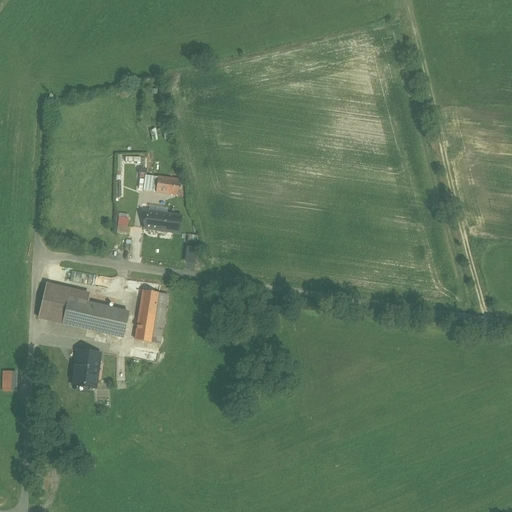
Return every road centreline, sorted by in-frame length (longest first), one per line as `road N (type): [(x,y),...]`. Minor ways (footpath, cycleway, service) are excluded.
road 1 (track): [(487,317),(410,16)]
road 2 (track): [(40,103),(40,268)]
